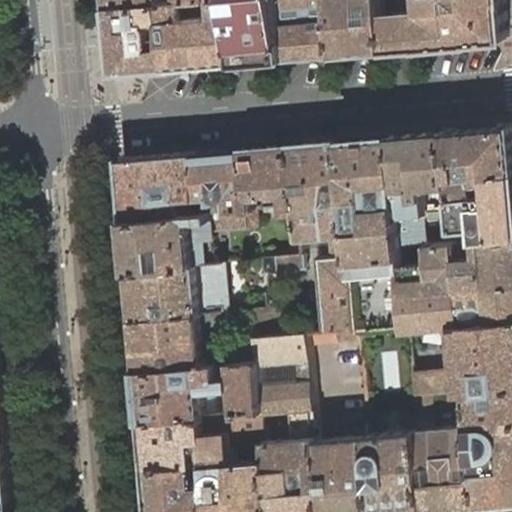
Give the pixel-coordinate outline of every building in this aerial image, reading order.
[(169,66),(204,62),(200,15),(198,0),(173,0),(166,1),(163,1),(164,18),(165,20),(166,36),(169,66)] [(204,62),(241,59),(237,12),(236,0),(198,0),(200,15),(204,62)] [(236,0),(237,12),(241,59),(291,55),(286,0),(236,0)] [(286,0),(291,55),(341,51),(336,0),(286,0)] [(336,0),(341,51),(391,46),(387,9),(386,0),(336,0)] [(386,0),(387,9),(391,46),(425,43),(425,44),(475,40),(475,39),(510,36),(506,0),(386,0)] [(156,67),(169,66),(166,36),(165,20),(164,18),(163,1),(111,6),(117,70),(156,67)] [(511,122),(450,128),(454,175),(454,182),(455,194),(481,191),(486,191),(492,190),(491,179),(491,172),(511,170),(511,122)] [(450,128),(396,133),(399,164),(403,214),(405,243),(432,241),(433,241),(459,238),(458,227),(455,194),(454,182),(454,175),(450,128)] [(396,133),(344,137),(352,197),(355,232),(356,252),(356,258),(357,271),(362,325),(380,324),(412,321),(410,296),(410,291),(407,267),(407,260),(407,254),(405,243),(403,214),(399,164),(396,133)] [(344,137),(297,142),(302,203),(302,215),(304,237),(322,235),(323,255),(321,255),(328,328),(344,327),(362,325),(357,271),(356,258),(356,252),(355,232),(352,197),(344,137)] [(297,142),(246,146),(247,156),(252,207),(259,206),(258,196),(265,195),(269,195),(268,191),(270,192),(271,193),(273,193),(274,193),(275,192),(276,192),(277,191),(278,191),(278,194),(288,194),(289,204),(302,203),(297,142)] [(202,196),(204,210),(215,209),(224,209),(232,208),(252,207),(247,156),(246,146),(198,150),(199,161),(202,194),(202,196)] [(124,157),(130,217),(191,211),(204,210),(202,196),(202,194),(199,161),(198,150),(124,157)] [(489,236),(511,233),(511,170),(491,172),(491,179),(492,190),(486,191),(481,191),(455,194),(458,227),(459,238),(461,238),(469,237),(482,236),(489,236)] [(302,215),(302,203),(289,204),(279,205),(280,217),(302,215)] [(191,211),(130,217),(134,267),(220,260),(218,237),(217,227),(260,224),(259,206),(252,207),(232,208),(224,209),(215,209),(204,210),(191,211)] [(435,258),(407,260),(407,267),(410,291),(494,284),(511,281),(511,233),(489,236),(482,236),(469,237),(461,238),(459,238),(433,241),(435,258)] [(307,267),(306,253),(281,254),(282,269),(290,268),(291,269),(299,268),(300,268),(307,267)] [(282,269),(281,254),(268,256),(269,270),(282,269)] [(220,260),(134,267),(138,317),(219,310),(233,309),(229,259),(220,260)] [(410,296),(412,321),(413,326),(459,322),(460,332),(456,333),(456,338),(461,337),(463,366),(416,370),(419,393),(433,392),(465,389),(472,388),(511,384),(511,281),(494,284),(410,291),(410,296)] [(272,305),(284,304),(283,290),(271,291),(272,305)] [(260,317),(262,333),(289,331),(288,304),(284,304),(272,305),(258,306),(260,316),(260,317)] [(219,310),(138,317),(143,366),(224,360),(223,348),(209,349),(206,323),(220,321),(220,315),(219,310)] [(262,333),(265,356),(269,406),(270,410),(297,408),(300,434),(272,435),(272,440),(273,450),(274,456),(278,511),(328,511),(323,436),(322,432),(321,425),(320,406),(317,375),(316,357),(313,329),(289,331),(262,333)] [(143,366),(147,416),(208,411),(221,410),(218,385),(238,384),(241,409),(269,406),(265,356),(224,360),(143,366)] [(0,444),(11,444),(5,378),(0,378),(0,444)] [(478,453),(483,502),(511,499),(511,384),(472,388),(475,423),(478,453)] [(419,393),(422,427),(424,458),(429,507),(483,502),(478,453),(475,423),(435,426),(433,392),(419,393)] [(221,410),(208,411),(209,430),(210,435),(210,442),(211,455),(212,461),(213,476),(214,481),(216,511),(278,511),(274,456),(273,450),(272,440),(272,435),(270,410),(269,406),(241,409),(221,410)] [(208,411),(147,416),(152,465),(197,462),(199,462),(212,461),(211,455),(210,442),(210,435),(209,430),(208,411)] [(422,427),(371,432),(379,511),(429,507),(424,458),(422,427)] [(323,436),(328,511),(372,511),(379,511),(371,432),(323,436)] [(0,494),(16,494),(11,444),(0,444),(0,494)] [(197,462),(152,465),(155,511),(216,511),(214,481),(213,476),(212,461),(199,462),(197,462)] [(0,511),(17,511),(16,494),(0,494),(0,511)]
